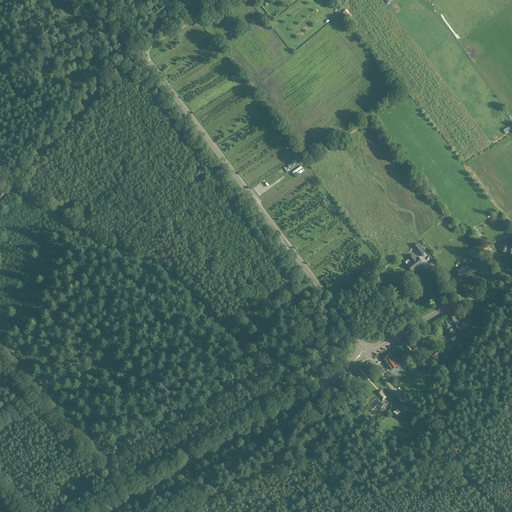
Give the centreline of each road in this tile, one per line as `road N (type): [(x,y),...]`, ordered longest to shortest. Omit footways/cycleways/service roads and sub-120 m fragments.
road 1 (unclassified): [(363,347),(140,50)]
road 2 (track): [(9,186),(88,236),(167,270),(289,400)]
road 3 (tertiary): [(110,511),(293,403),(363,347)]
road 4 (track): [(370,358),(499,511)]
road 5 (track): [(9,186),(131,53)]
road 6 (track): [(0,358),(120,489)]
road 7 (tertiary): [(363,347),(511,272)]
